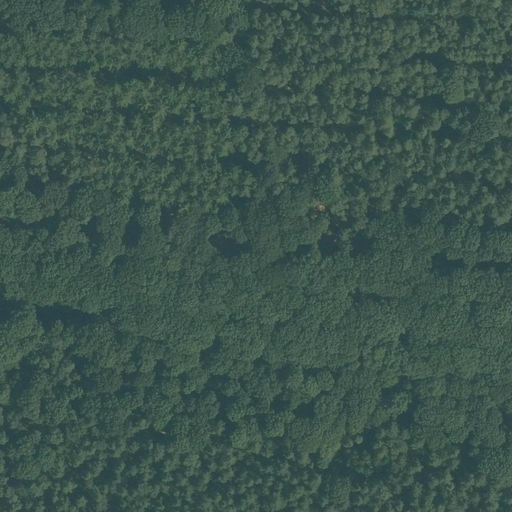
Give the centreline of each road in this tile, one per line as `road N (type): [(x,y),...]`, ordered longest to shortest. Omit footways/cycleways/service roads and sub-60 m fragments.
road 1 (track): [(0,6),(194,20),(279,78),(511,131)]
road 2 (secondary): [(511,330),(0,282)]
road 3 (track): [(293,308),(291,338),(312,431),(420,431),(511,471)]
